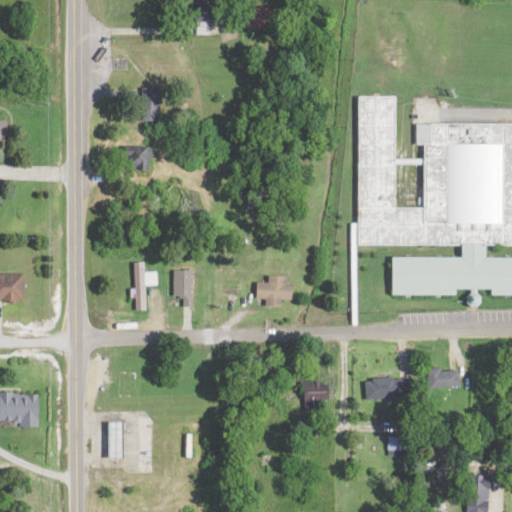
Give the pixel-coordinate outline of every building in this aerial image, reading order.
[(217,0),(198,0),(198,27),(217,27),(217,0)] [(251,32),(282,32),(282,11),(251,11),(251,32)] [(142,124),(161,124),(161,91),(142,91),(142,124)] [(511,126),(418,126),(418,146),(426,147),(425,211),(397,210),(398,99),(362,99),(360,247),(394,247),(394,297),(460,298),(460,292),(492,292),(492,298),(511,298),(511,260),(489,260),(489,249),(511,248),(511,126)] [(10,120),(0,119),(0,143),(10,144),(10,120)] [(146,276),(145,265),(133,266),(134,313),(147,313),(147,288),(158,287),(157,276),(146,276)] [(0,303),(25,303),(25,277),(0,277),(0,303)] [(284,310),(284,302),(295,303),(296,287),(288,287),(288,279),(270,278),(270,286),(259,285),(258,301),(268,302),(267,309),(284,310)] [(199,299),(199,283),(168,283),(168,299),(199,299)] [(220,301),(239,301),(239,286),(220,286),(220,301)] [(428,372),(428,390),(461,390),(461,372),(428,372)] [(366,382),(367,402),(406,400),(406,380),(366,382)] [(302,413),(321,413),(321,404),(337,404),(337,385),(302,385),(302,413)] [(22,424),(22,430),(41,430),(41,396),(2,396),(2,424),(22,424)] [(112,460),(127,460),(127,424),(112,424),(112,460)] [(389,459),(408,459),(408,439),(389,439),(389,459)] [(489,511),(490,478),(469,478),(468,511),(489,511)]
